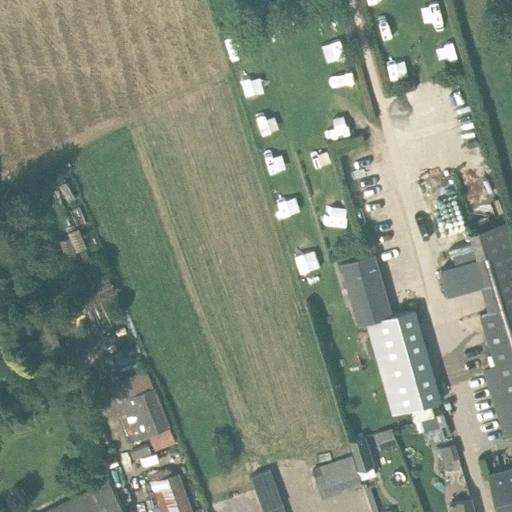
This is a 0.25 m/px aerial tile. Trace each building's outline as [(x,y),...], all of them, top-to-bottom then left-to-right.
[(511,229),(509,221),(468,233),(493,310),(477,315),(493,366),(482,370),(504,440),(511,437),(511,229)] [(68,257),(89,249),(81,229),(60,237),(68,257)] [(297,262),(314,259),(311,239),(294,242),(297,262)] [(391,415),(439,401),(413,309),(391,316),(373,254),(339,264),(357,326),(365,324),(391,415)] [(146,371),(127,378),(108,386),(130,443),(148,436),(152,446),(173,438),(168,426),(170,425),(155,386),(152,387),(146,371)] [(442,414),(413,422),(416,433),(423,431),(427,445),(444,441),(440,427),(446,425),(442,414)] [(396,444),(390,428),(373,435),(379,451),(396,444)] [(357,471),(374,466),(365,437),(348,443),(357,471)] [(443,463),(458,458),(453,443),(439,448),(443,463)] [(351,456),(311,469),(321,499),(361,486),(351,456)] [(511,511),(511,468),(486,474),(496,511),(511,511)] [(283,511),(268,470),(249,477),(262,511),(283,511)] [(153,490),(158,508),(159,511),(191,511),(178,473),(150,483),(153,490)] [(122,511),(108,481),(46,511),(122,511)] [(377,511),(370,487),(365,488),(371,511),(377,511)] [(474,511),(471,498),(451,502),(453,511),(474,511)]
